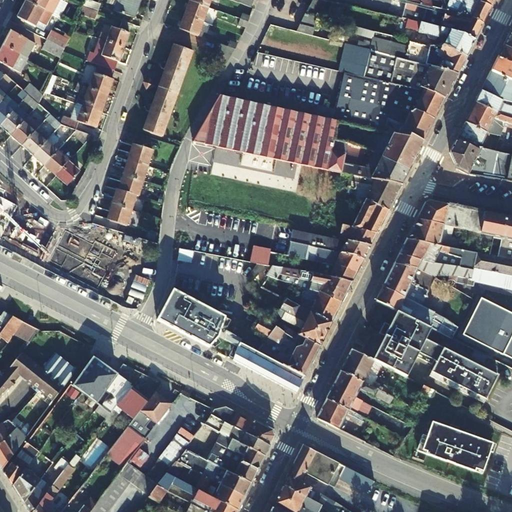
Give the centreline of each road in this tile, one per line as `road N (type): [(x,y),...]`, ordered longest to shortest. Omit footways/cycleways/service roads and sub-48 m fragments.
road 1 (residential): [(139,329),(160,286),(179,160),(264,0)]
road 2 (residential): [(0,276),(294,427)]
road 3 (residential): [(416,185),(298,421)]
road 4 (residential): [(58,215),(77,210),(93,186),(163,0)]
road 5 (residential): [(508,0),(416,185)]
road 6 (residential): [(294,427),(341,459),(462,511)]
road 7 (residential): [(139,329),(0,257)]
road 8 (residential): [(256,400),(231,377),(139,329)]
